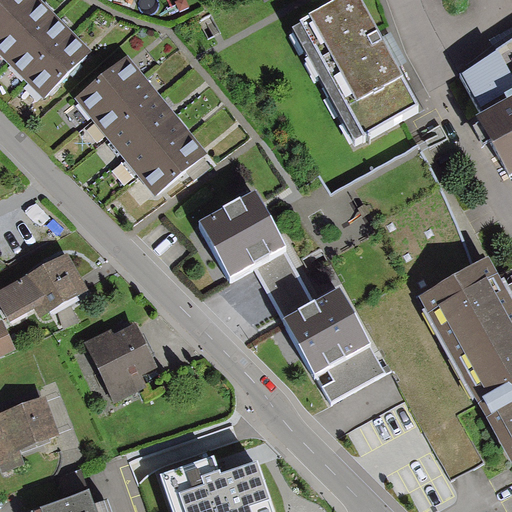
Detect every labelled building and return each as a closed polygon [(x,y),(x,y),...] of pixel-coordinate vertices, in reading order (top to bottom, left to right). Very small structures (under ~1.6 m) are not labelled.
[(0,0),(0,36),(36,0),(0,0)] [(40,0),(36,0),(0,36),(0,55),(9,65),(58,17),(40,0)] [(356,1),(291,36),(355,152),(420,117),(356,1)] [(73,32),(58,17),(9,65),(25,80),(73,32)] [(91,50),(73,32),(25,80),(43,98),(91,50)] [(511,44),(460,78),(484,125),(477,129),(509,189),(511,187),(511,44)] [(129,56),(75,99),(93,120),(145,76),(129,56)] [(145,76),(93,120),(109,140),(160,96),(145,76)] [(160,96),(109,140),(124,159),(176,117),(160,96)] [(176,117),(124,159),(138,176),(190,134),(176,117)] [(190,134),(138,176),(153,196),(207,153),(190,134)] [(320,179),(301,192),(303,197),(294,203),(322,249),(452,483),(483,465),(458,417),(478,405),(417,296),(474,265),(452,212),(438,182),(419,148),(332,195),(320,179)] [(288,247),(257,191),(199,224),(230,279),(255,265),(288,247)] [(286,320),(319,302),(288,247),(255,265),(286,320)] [(478,405),(511,465),(511,464),(511,300),(488,257),(474,265),(417,296),(478,405)] [(41,321),(88,295),(68,259),(48,270),(45,265),(36,270),(39,274),(0,295),(0,309),(10,327),(36,312),(41,321)] [(387,371),(341,289),(319,302),(286,320),(331,401),(387,371)] [(0,324),(0,359),(17,352),(3,323),(0,324)] [(85,347),(114,407),(147,391),(142,381),(158,374),(136,329),(116,339),(113,333),(85,347)] [(47,401),(0,416),(0,471),(2,477),(25,469),(21,455),(61,441),(47,401)] [(296,511),(251,460),(188,482),(189,485),(149,498),(153,511),(296,511)] [(111,511),(110,508),(98,511),(95,511),(82,472),(60,480),(69,505),(49,511),(111,511)]
